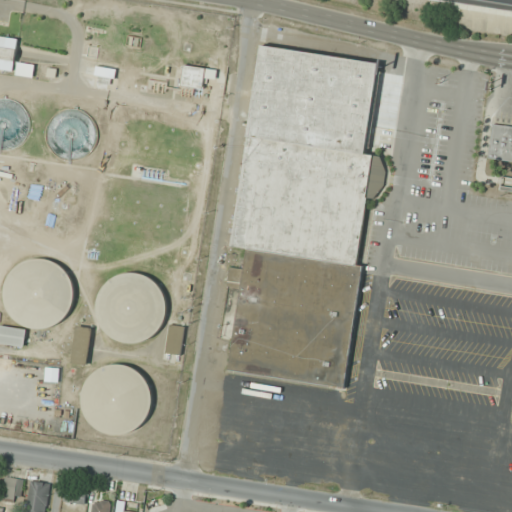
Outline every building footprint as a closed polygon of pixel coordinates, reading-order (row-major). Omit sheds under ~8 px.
[(0,69),(15,71),(20,35),(0,32),(0,69)] [(345,387),(362,266),(359,266),(367,198),(380,200),(385,157),(369,154),(381,62),(260,46),(233,247),(247,248),(244,269),(230,268),(228,286),(240,288),(229,372),(345,387)] [(181,85),(203,89),(206,68),(184,65),(181,85)] [(0,148),(25,148),(25,112),(0,112),(0,148)] [(488,159),(511,161),(511,126),(493,124),(488,159)] [(72,325),(72,263),(7,263),(7,325),(72,325)] [(125,343),(152,343),(165,315),(164,286),(140,275),(110,275),(99,300),(99,331),(125,343)] [(181,355),(184,327),(170,325),(167,354),(181,355)] [(87,366),(93,328),(77,326),(71,363),(87,366)] [(0,346),(26,346),(26,327),(0,327),(0,346)] [(151,432),(149,368),(85,370),(87,434),(151,432)] [(24,479),(5,477),(3,500),(22,502),(24,479)] [(47,511),(51,483),(31,481),(27,511),(47,511)] [(86,492),(66,489),(64,501),(85,503),(86,492)] [(110,511),(112,501),(94,499),(92,511),(110,511)]
